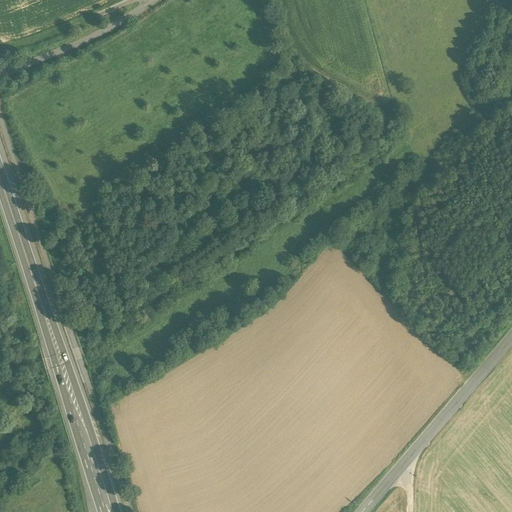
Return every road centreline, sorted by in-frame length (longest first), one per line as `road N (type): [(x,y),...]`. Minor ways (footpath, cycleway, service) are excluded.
road 1 (primary): [(112,511),(0,157)]
road 2 (tertiary): [(511,339),(363,511)]
road 3 (track): [(0,76),(157,0)]
